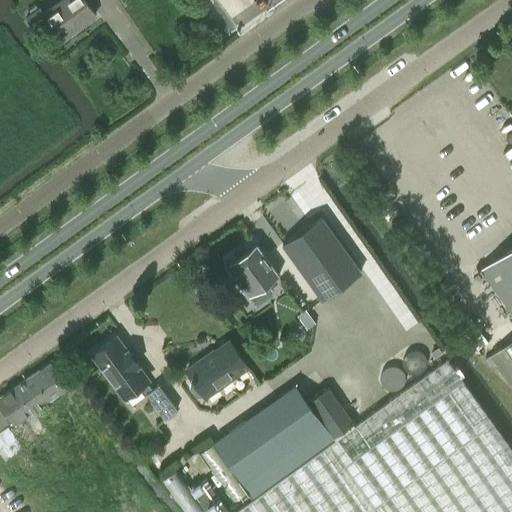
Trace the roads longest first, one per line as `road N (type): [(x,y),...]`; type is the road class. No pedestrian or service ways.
road 1 (secondary): [(388,0),(0,277)]
road 2 (unclassified): [(311,0),(0,228)]
road 3 (unclassified): [(0,372),(263,184)]
road 4 (unclassified): [(263,184),(511,4)]
road 5 (secondary): [(181,174),(424,0)]
road 6 (secondary): [(0,308),(181,174)]
road 7 (unknown): [(377,33),(426,66),(511,161)]
